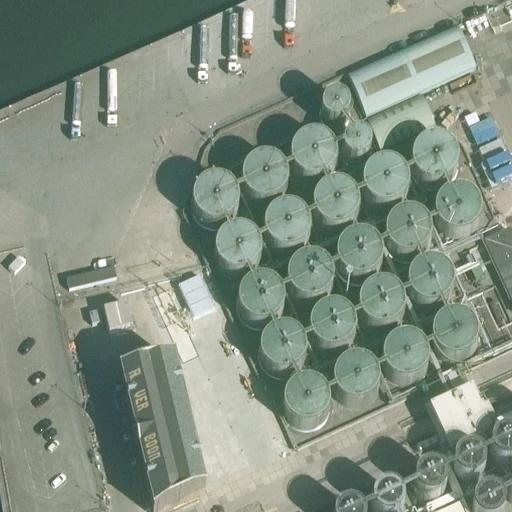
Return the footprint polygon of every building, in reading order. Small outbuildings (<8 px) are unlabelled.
[(347,83),(364,122),(475,73),(456,33),(347,83)] [(319,110),(324,112),(329,113),(334,112),(339,110),(342,105),(344,100),(345,95),(343,90),(339,85),(335,82),(330,81),(324,82),(320,84),(316,88),(314,92),(313,97),(314,102),(316,107),(319,110)] [(379,154),(434,129),(421,100),(366,125),(379,154)] [(340,142),(344,144),(349,145),(353,144),(357,142),(360,138),(362,134),(362,129),(361,124),(358,121),(354,118),(349,117),(345,117),(340,119),(337,122),(335,126),(334,131),(335,135),(337,139),(340,142)] [(334,162),(334,161),(333,157),(332,152),(328,146),(325,143),(320,140),(312,139),(307,139),(303,140),(296,144),(291,151),(289,156),(289,160),(289,164),(290,169),(295,176),(298,180),(302,182),(310,184),(316,183),(320,182),(327,177),(332,170),(333,166),(334,162)] [(455,166),(455,165),(454,157),(452,153),(449,149),(445,146),(441,144),(433,142),(424,144),(420,146),(417,149),(414,153),(412,157),(410,165),(412,173),(414,177),(417,181),(424,186),(431,187),(436,187),(440,186),(445,184),(449,181),(452,178),(454,174),(455,166)] [(284,182),(284,181),(283,173),(280,168),(278,165),(271,160),(266,159),(262,158),(254,160),(249,162),(246,165),(241,171),(240,175),(239,180),(240,188),(242,192),(245,196),(251,201),(254,202),(260,203),(265,203),(269,202),(274,199),(277,197),(280,193),(282,190),(284,182)] [(402,188),(402,186),(402,182),(401,178),(397,171),(390,166),(382,164),(375,164),(371,166),(364,170),(362,173),(359,178),(357,186),(358,191),(359,195),(364,202),(368,205),(372,207),(380,209),(385,208),(388,207),(395,203),(398,200),(400,196),(402,191),(402,188)] [(235,205),(233,197),(229,190),(225,186),(222,184),(214,182),(208,183),(204,184),(197,188),(192,195),(191,199),(190,204),(191,212),(193,216),(196,220),(199,223),(204,225),(212,227),(216,227),(221,225),(228,221),(233,215),(234,210),(235,205)] [(357,212),(357,210),(357,206),(355,202),(353,198),(351,195),(347,191),(343,189),(335,188),(331,188),(326,189),(320,193),(317,196),(314,201),(313,205),(312,210),(313,218),(316,222),(318,225),(324,230),(333,233),(338,233),(342,231),(347,229),(350,227),(355,220),(356,216),(357,212)] [(474,218),(474,217),(474,213),(473,209),(471,205),(468,201),(461,197),(453,195),(447,195),(443,197),(436,201),(433,205),(431,209),(430,213),(429,217),(430,221),(431,226),(436,233),(442,238),(447,239),(451,240),(455,240),(460,238),(466,235),(469,231),(472,226),(474,218)] [(306,234),(306,232),(306,228),(304,224),(302,219),(300,216),(293,212),(285,210),(280,210),(274,212),(268,216),(265,220),(263,224),(261,232),(261,236),(263,241),(265,245),(267,248),(271,251),(275,253),(283,255),(289,254),(292,253),(298,250),(301,246),(304,242),(305,238),(306,234)] [(427,239),(426,231),(424,227),(421,223),(418,221),(413,218),(406,216),(400,217),(397,218),(390,222),(387,224),(384,229),(383,234),(382,238),(383,246),(385,251),(388,254),(392,257),(395,259),(403,261),(409,261),(413,259),(420,255),(425,249),(426,244),(427,239)] [(259,256),(259,255),(258,250),(257,245),(254,241),(251,238),(245,234),(240,233),(236,233),(228,234),(223,237),(220,240),(217,244),(215,247),(214,256),(216,264),(217,267),(221,271),(227,276),(231,277),(236,278),(241,277),(245,276),(252,272),(256,267),(257,264),(259,256)] [(511,299),(511,241),(509,235),(484,246),(509,301),(511,299)] [(380,262),(380,261),(380,257),(379,253),(376,248),(374,245),(367,241),(359,239),(355,239),(351,240),(345,243),(342,245),(339,249),(337,253),(335,261),(337,269),(339,274),(342,277),(348,282),(353,283),(358,284),(366,282),(371,280),(374,277),(378,271),(380,267),(380,262)] [(330,285),(330,283),(329,276),(327,272),(324,268),(321,265),(316,263),(308,261),(303,261),(299,263),(292,267),(289,271),(287,274),(285,279),(285,283),(286,291),(288,295),(291,299),(298,304),(306,306),(311,306),(316,304),(323,300),(328,293),(329,289),(330,285)] [(451,289),(451,288),(450,283),(449,279),(445,272),(441,269),(437,267),(429,265),(420,267),(414,271),(411,274),(408,278),(407,283),(406,287),(406,292),(407,296),(409,300),(412,303),(418,308),(427,310),(434,310),(439,308),(443,305),(446,302),(449,298),(450,293),(451,289)] [(283,305),(283,304),(282,299),(281,295),(276,288),(273,285),(269,283),(261,281),(256,282),(252,283),(248,285),(244,288),(240,294),(238,299),(238,303),(238,308),(239,311),(241,316),(244,319),(250,324),(253,325),(258,326),(263,326),(267,325),(272,323),(276,320),(279,316),(281,312),(283,305)] [(402,309),(402,308),(401,300),(397,293),(390,288),(387,287),(382,286),(377,286),(372,287),(368,289),(364,292),(361,295),(359,299),(357,307),(358,312),(359,317),(364,324),(370,328),(375,330),(380,331),(388,329),(393,327),(396,324),(400,318),(402,313),(402,309)] [(355,333),(355,332),(354,328),(353,323),(349,317),(346,314),(341,311),(333,309),(328,310),(324,311),(317,315),(315,317),(312,322),(310,327),(310,331),(311,340),(313,344),(315,347),(322,352),(327,354),(331,354),(336,354),(341,353),(348,348),(353,341),(354,337),(355,333)] [(476,339),(476,338),(475,330),(471,323),(466,320),(463,318),(456,316),(451,316),(447,317),(442,319),(439,321),(436,324),(434,328),(432,333),(431,337),(431,341),(433,346),(434,350),(437,354),(444,359),(449,360),(453,361),(462,359),(467,357),(470,354),(474,347),(476,339)] [(302,355),(302,350),(301,346),(298,342),(296,339),(292,336),(287,333),(280,332),(276,332),(271,334),(264,339),(261,342),(259,347),(257,355),(259,363),(261,367),(264,370),(270,375),(275,377),(279,377),(288,376),(292,373),(296,370),(300,364),(302,360),(302,355)] [(428,363),(428,362),(426,354),(424,351),(422,347),(419,344),(414,341),(406,340),(401,340),(396,341),(390,346),(385,353),(383,357),(383,361),(384,370),(388,377),(392,381),(396,383),(404,385),(410,384),(414,383),(421,379),(425,372),(427,367),(428,363)] [(242,362),(219,370),(231,403),(254,395),(242,362)] [(376,386),(376,385),(376,381),(374,376),(372,372),(369,369),(366,366),(361,364),(354,362),(350,363),(344,364),(338,369),(335,372),(333,377),(331,385),(333,393),(335,397),(337,401),(344,405),(349,407),(353,407),(362,406),(366,404),(369,401),(374,394),(375,390),(376,386)] [(167,511),(204,496),(187,425),(172,365),(118,378),(132,438),(149,511),(167,511)] [(327,409),(328,408),(327,402),(325,398),(323,394),(320,391),(314,387),(309,385),(304,385),(296,387),(290,391),(285,398),(283,402),(283,408),(284,416),(286,420),(289,424),(296,428),(304,430),(309,430),(313,428),(320,424),(325,418),(327,413),(327,409)] [(480,403),(476,393),(427,415),(431,424),(447,458),(495,436),(480,403)] [(500,466),(505,468),(510,468),(511,466),(511,437),(508,437),(503,437),(498,440),(494,443),(492,448),(492,453),(493,458),(496,463),(500,466)] [(463,485),(467,486),(473,486),(477,484),(481,481),(484,477),(485,472),(485,467),(482,462),(479,458),(474,456),(469,455),(464,456),(460,459),(456,463),(455,467),(454,472),(456,477),(458,482),(463,485)] [(423,503),(428,504),(433,504),(438,503),(442,499),(444,495),(446,490),(445,485),(443,480),(439,477),(435,474),(430,473),(425,474),(420,477),(417,481),(415,485),(414,491),(416,496),(419,500),(423,503)] [(402,511),(403,509),(403,504),(401,500),(397,496),(393,494),(388,493),(384,494),(379,497),(376,500),(374,505),(374,510),(374,511),(402,511)] [(504,511),(503,507),(501,503),(498,499),(493,497),(488,496),(483,497),(478,500),(475,504),(474,509),(473,511),(504,511)]
